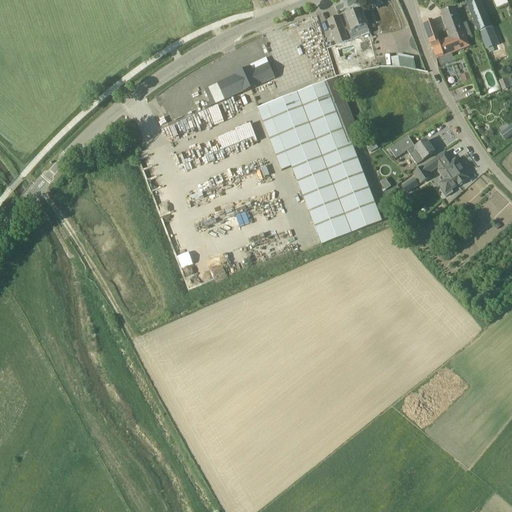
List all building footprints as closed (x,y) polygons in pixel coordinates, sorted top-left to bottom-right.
[(479,33),(492,27),(480,0),(477,0),(467,5),(479,33)] [(469,47),(455,9),(442,14),(451,39),(442,43),(439,44),(444,57),(451,54),(469,47)] [(370,34),(361,12),(347,17),(347,15),(339,18),(339,19),(329,23),(337,46),(370,34)] [(439,44),(442,43),(441,41),(439,41),(431,21),(423,24),(436,60),(438,59),(444,57),(439,44)] [(340,57),(342,65),(355,61),(353,54),(340,57)] [(455,62),(454,60),(451,54),(444,57),(438,59),(441,67),(447,65),(455,62)] [(415,55),(393,57),(394,69),(416,67),(415,55)] [(276,79),(269,64),(253,72),(251,68),(235,76),(235,77),(228,80),(227,79),(217,85),(224,101),(235,96),(243,93),(244,94),(276,79)] [(461,76),(464,84),(471,81),(469,73),(461,76)] [(337,79),(258,109),(282,171),(292,167),(322,246),(382,223),(351,144),(359,140),(337,79)] [(499,82),(503,91),(510,88),(510,87),(507,79),(499,82)] [(511,125),(500,134),(505,141),(511,135),(511,125)] [(427,141),(414,150),(409,154),(417,166),(435,154),(427,141)] [(446,153),(414,174),(421,184),(430,178),(429,175),(438,169),(439,171),(438,172),(444,181),(438,185),(441,190),(440,191),(445,199),(453,194),(451,190),(459,185),(460,186),(465,183),(464,182),(468,179),(463,172),(464,171),(460,166),(459,166),(456,161),(453,163),(446,153)] [(419,186),(415,179),(402,188),(406,195),(419,186)] [(182,268),(194,264),(190,252),(178,256),(182,268)]
